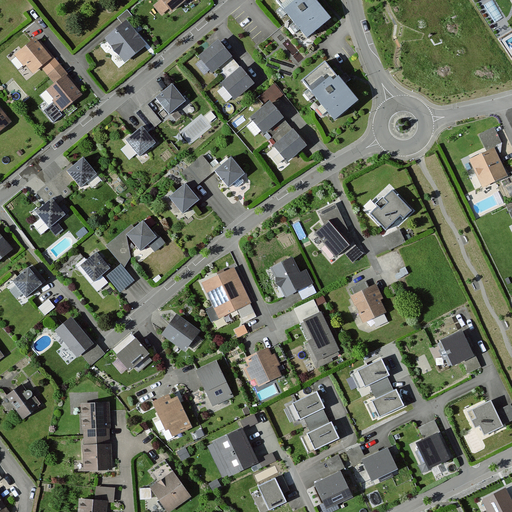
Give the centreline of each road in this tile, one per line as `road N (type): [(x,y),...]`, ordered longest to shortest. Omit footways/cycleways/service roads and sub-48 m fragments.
road 1 (residential): [(110,340),(224,241),(381,134)]
road 2 (residential): [(0,190),(237,0)]
road 3 (residential): [(399,511),(511,453)]
